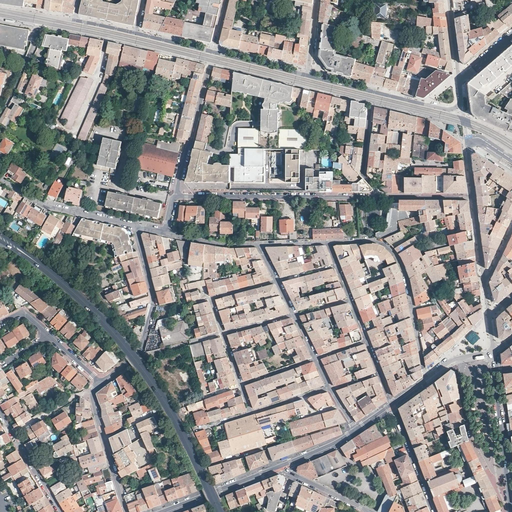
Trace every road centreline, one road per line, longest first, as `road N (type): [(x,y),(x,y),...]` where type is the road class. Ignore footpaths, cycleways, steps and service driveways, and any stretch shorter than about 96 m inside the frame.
road 1 (primary): [(220,511),(146,372),(41,265)]
road 2 (residential): [(176,195),(384,196)]
road 3 (residential): [(427,378),(395,255),(383,242),(327,242)]
road 4 (residential): [(134,225),(153,298),(140,352),(99,381)]
road 5 (residential): [(43,22),(211,59)]
road 6 (residential): [(211,59),(371,99)]
road 7 (residential): [(134,225),(46,206),(0,179)]
road 8 (residential): [(211,59),(176,195)]
road 9 (residential): [(126,511),(92,396),(99,381)]
road 10 (residential): [(461,357),(471,427),(492,469),(507,475)]
road 11 (tertiary): [(284,465),(162,511)]
road 12 (residential): [(424,103),(307,75)]
